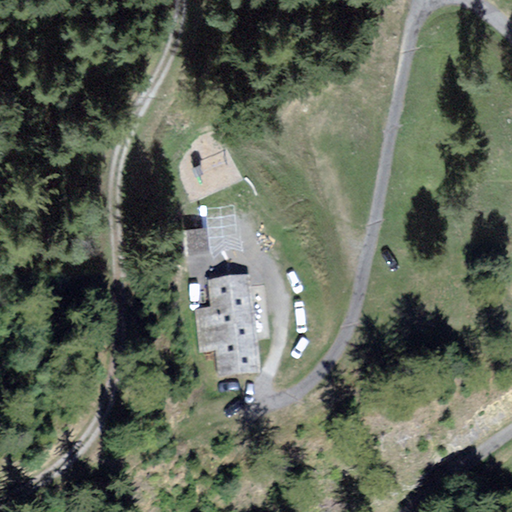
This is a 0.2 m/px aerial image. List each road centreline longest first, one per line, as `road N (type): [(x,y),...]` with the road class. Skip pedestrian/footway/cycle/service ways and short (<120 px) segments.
road 1 (track): [(201,213),(245,249),(258,293),(232,372),(274,366),(334,316),(362,264),(419,0)]
road 2 (track): [(186,0),(182,25),(121,153),(112,394),(79,452),(0,502)]
road 3 (unclassified): [(408,511),(511,431)]
